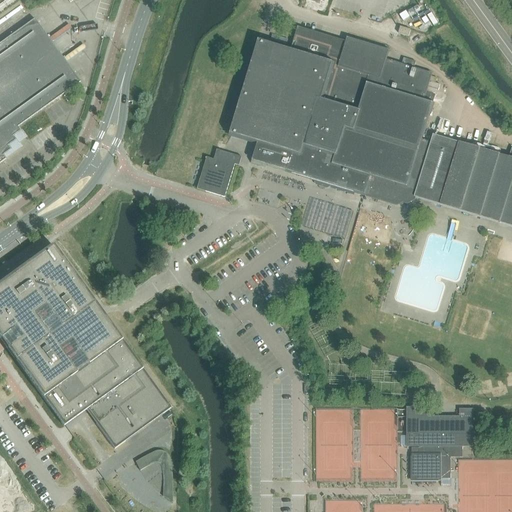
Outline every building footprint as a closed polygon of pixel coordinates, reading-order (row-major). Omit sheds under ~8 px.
[(0,164),(6,160),(3,156),(11,150),(8,147),(16,141),(13,137),(21,131),(18,128),(80,83),(68,66),(35,19),(0,44),(0,164)] [(347,41),(321,34),(319,38),(296,31),(290,51),(259,42),(254,59),(246,56),(228,116),(236,118),(231,135),(257,143),(251,163),(266,168),(266,166),(315,180),(318,185),(322,186),(327,188),(331,185),(397,205),(403,202),(407,203),(414,201),(414,198),(511,227),(511,159),(509,158),(433,135),(431,144),(422,142),(433,105),(423,102),(426,93),(437,96),(440,85),(430,82),(432,74),(414,69),(416,62),(404,59),(402,65),(386,60),(389,51),(348,39),(347,41)] [(198,188),(198,189),(197,189),(197,190),(205,192),(225,197),(235,165),(236,161),(237,157),(224,153),(217,151),(214,161),(207,158),(198,188)] [(53,246),(0,284),(0,339),(1,341),(6,348),(7,349),(61,423),(83,407),(86,411),(114,450),(165,413),(171,409),(104,316),(91,298),(53,246)] [(451,479),(451,458),(463,458),(463,447),(473,447),(473,410),(460,410),(460,417),(432,417),(432,410),(407,410),(407,447),(419,447),(419,455),(412,455),(412,482),(441,481),(441,479),(451,479)] [(154,452),(135,462),(140,471),(154,464),(158,465),(162,468),(163,476),(162,497),(171,503),(173,496),(173,487),(173,480),(172,473),(171,461),(170,458),(168,455),(165,452),(161,451),(156,451),(154,452)]
